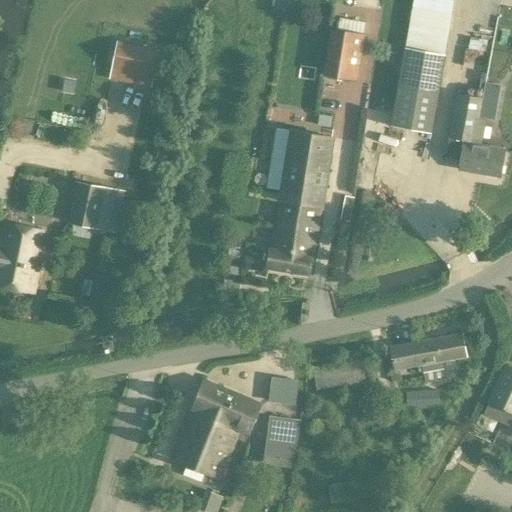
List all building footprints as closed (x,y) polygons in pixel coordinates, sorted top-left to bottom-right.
[(355,80),(364,22),(339,18),(331,66),(329,76),(355,80)] [(159,50),(117,42),(112,69),(153,77),(159,50)] [(406,48),(391,127),(430,134),(445,55),(406,48)] [(329,76),(331,66),(324,65),(322,75),(329,76)] [(485,83),(479,118),(485,119),(495,120),(500,85),(485,83)] [(449,137),(445,159),(461,160),(460,169),(500,176),(505,150),(480,146),(485,119),(479,118),(478,118),(477,118),(480,98),(456,94),(449,137)] [(319,116),(318,126),(330,127),(331,117),(319,116)] [(267,267),(267,268),(309,274),(313,253),(320,206),(331,137),(291,131),(277,129),(268,188),(282,190),(273,245),(270,245),(270,248),(267,267)] [(115,232),(124,193),(76,183),(68,222),(115,232)] [(353,198),(348,197),(345,197),(340,220),(343,221),(348,221),(353,198)] [(0,285),(33,292),(45,231),(2,225),(0,236),(0,285)] [(84,279),(81,295),(89,296),(92,281),(84,279)] [(415,343),(418,356),(419,365),(466,356),(462,334),(415,343)] [(419,365),(418,356),(415,343),(390,348),(394,370),(419,365)] [(316,390),(371,382),(368,360),(313,369),(316,390)] [(511,369),(505,367),(489,401),(511,411),(511,369)] [(272,375),(268,400),(295,404),(299,380),(272,375)] [(191,411),(235,428),(248,433),(262,404),(204,381),(198,394),(199,395),(191,411)] [(409,408),(439,406),(438,391),(408,393),(409,408)] [(218,479),(235,428),(191,411),(170,461),(218,479)] [(267,441),(265,459),(293,462),(296,445),(299,421),(270,417),(267,441)] [(337,418),(316,420),(317,437),(339,434),(337,418)] [(331,502),(373,496),(371,479),(332,485),(328,486),(331,502)] [(207,489),(200,507),(212,511),(218,511),(225,496),(207,489)]
